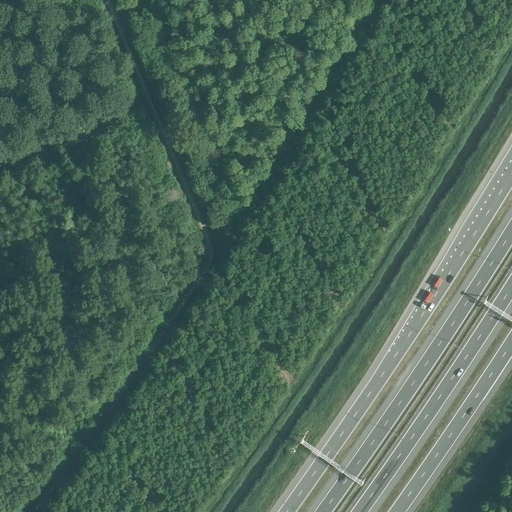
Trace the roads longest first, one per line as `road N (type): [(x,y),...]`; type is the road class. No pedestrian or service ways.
road 1 (motorway): [(511,172),(286,511)]
road 2 (motorway): [(511,228),(321,511)]
road 3 (motorway): [(358,511),(511,288)]
road 4 (motorway): [(395,511),(511,341)]
